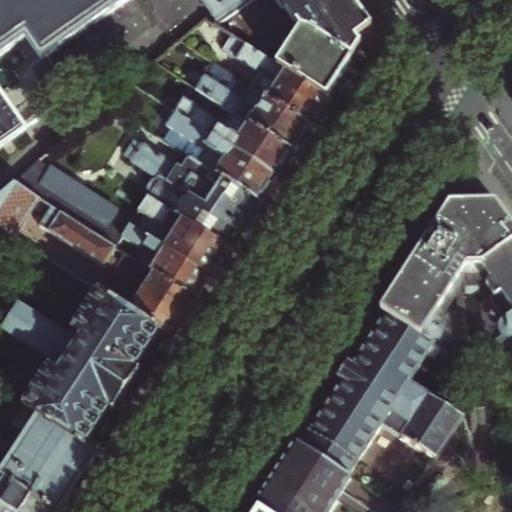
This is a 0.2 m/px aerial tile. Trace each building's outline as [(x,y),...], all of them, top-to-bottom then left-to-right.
[(0,0),(0,149),(26,131),(56,110),(30,71),(129,0),(0,0)] [(273,64),(327,99),(346,69),(361,47),(357,42),(372,30),(350,0),(277,0),(297,27),(273,64)] [(264,72),(253,90),(309,127),(318,113),(327,99),(273,64),(232,38),(223,52),(257,74),(260,69),(264,72)] [(233,115),(292,153),(300,140),(309,127),(253,90),(215,66),(198,92),(233,115)] [(177,116),(275,179),(285,164),(292,153),(233,115),(225,128),(186,103),(177,116)] [(165,144),(259,205),(267,192),(275,179),(177,116),(169,129),(173,132),(165,144)] [(146,198),(148,199),(229,251),(244,229),(259,205),(165,144),(163,143),(156,154),(147,148),(142,147),(135,143),(127,156),(135,161),(133,163),(158,179),(146,198)] [(15,184),(116,249),(130,227),(35,167),(15,184)] [(0,229),(9,235),(99,293),(171,340),(176,333),(187,315),(196,302),(116,249),(15,184),(0,197),(0,229)] [(148,199),(130,227),(211,279),(219,267),(229,251),(148,199)] [(511,333),(511,226),(496,204),(473,205),(449,206),(435,227),(399,284),(382,309),(389,314),(428,340),(462,287),(484,286),(492,296),(487,300),(511,333)] [(130,227),(116,249),(196,302),(203,291),(211,279),(130,227)] [(9,235),(0,229),(0,250),(9,235)] [(37,417),(97,455),(134,398),(171,340),(99,293),(70,338),(18,304),(2,330),(52,363),(23,408),(37,417)] [(439,347),(428,340),(389,314),(356,365),(349,360),(343,370),(339,376),(345,380),(302,447),(353,481),(387,429),(441,465),(470,422),(414,386),(439,347)] [(0,473),(0,477),(2,479),(53,511),(59,511),(80,481),(97,455),(37,417),(0,473)] [(353,481),(302,447),(295,443),(254,508),(260,511),(371,511),(345,494),(353,481)] [(0,511),(53,511),(2,479),(0,481),(0,511)]
